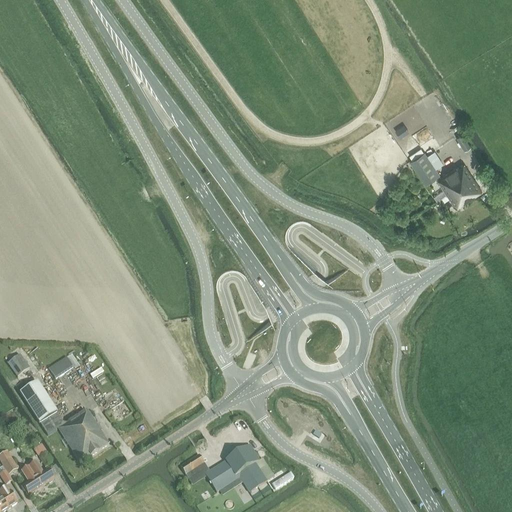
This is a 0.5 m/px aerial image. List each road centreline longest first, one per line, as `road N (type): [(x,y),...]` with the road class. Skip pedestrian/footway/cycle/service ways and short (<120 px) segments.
road 1 (unclassified): [(244,392),(215,349),(198,249),(60,0)]
road 2 (unclassified): [(403,291),(357,232),(296,208),(251,175),(123,0)]
road 3 (primary): [(290,272),(113,35)]
road 4 (primary): [(113,35),(154,118),(267,285)]
road 5 (unclassified): [(244,392),(59,511)]
road 6 (unclassified): [(244,392),(281,442),(357,488),(379,511)]
road 7 (primary): [(437,511),(371,400)]
